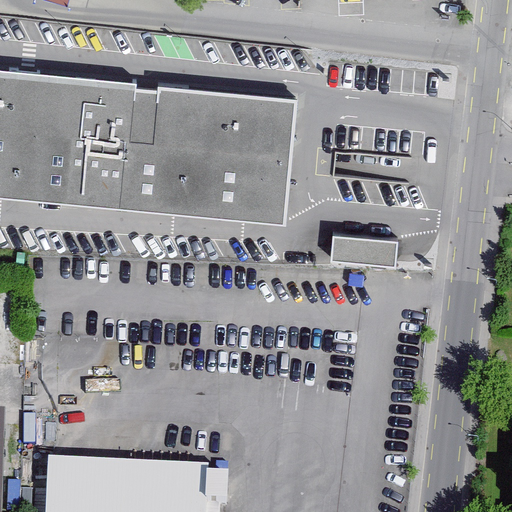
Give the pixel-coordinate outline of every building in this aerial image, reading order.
[(295,100),(0,71),(0,193),(283,221),(295,100)] [(335,169),(406,171),(407,149),(335,147),(335,169)] [(333,227),(334,251),(345,251),(344,226),(333,227)] [(347,227),(347,254),(412,253),(412,226),(347,227)] [(220,511),(220,510),(230,511),(231,484),(211,483),(212,475),(188,474),(189,457),(134,454),(133,470),(50,466),(47,511),(220,511)]
